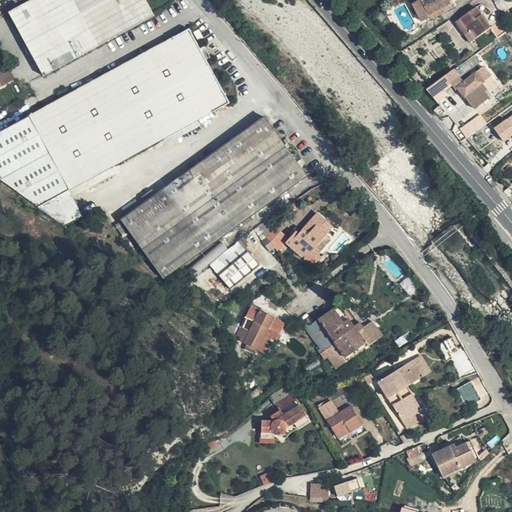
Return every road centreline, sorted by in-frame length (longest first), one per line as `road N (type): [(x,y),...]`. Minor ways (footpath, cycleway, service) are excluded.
road 1 (residential): [(511,413),(449,299),(198,0)]
road 2 (secondary): [(511,223),(320,0)]
